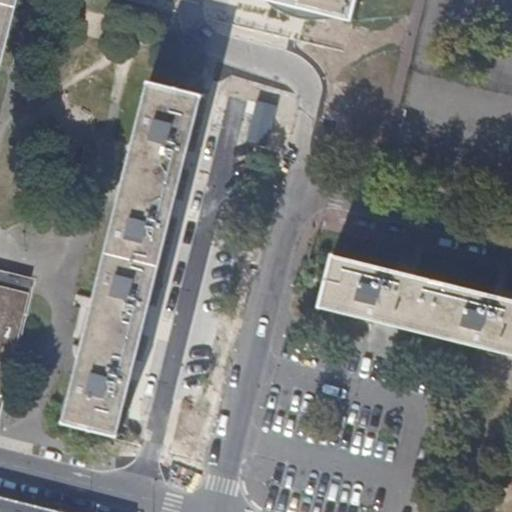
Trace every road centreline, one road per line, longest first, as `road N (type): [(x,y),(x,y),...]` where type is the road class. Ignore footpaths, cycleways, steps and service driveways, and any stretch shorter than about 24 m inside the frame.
road 1 (residential): [(236,120),(143,502)]
road 2 (residential): [(214,511),(288,196)]
road 3 (residential): [(288,196),(309,94),(289,70),(271,71),(203,43),(183,9),(186,0)]
road 4 (residential): [(511,251),(288,196)]
road 5 (residential): [(0,466),(143,502)]
